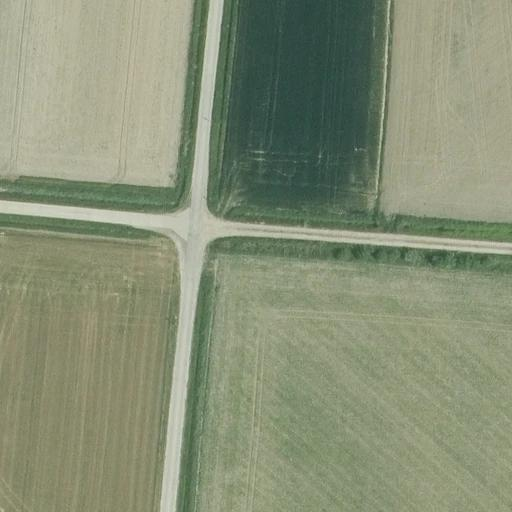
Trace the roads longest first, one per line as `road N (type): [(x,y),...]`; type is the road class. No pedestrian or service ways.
road 1 (unclassified): [(166,511),(192,226)]
road 2 (unclassified): [(215,0),(192,226)]
road 3 (unknown): [(192,226),(395,222)]
road 4 (unclassified): [(192,226),(0,212)]
